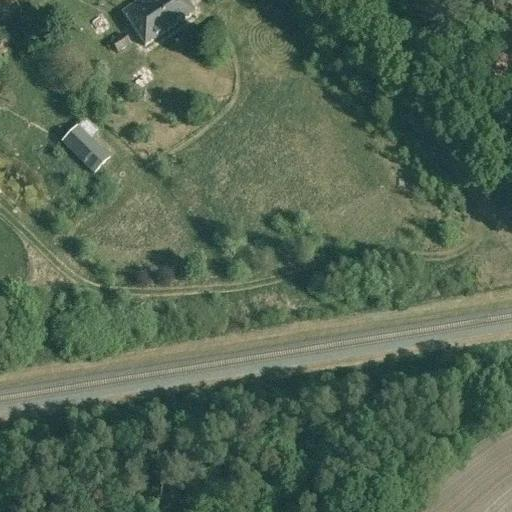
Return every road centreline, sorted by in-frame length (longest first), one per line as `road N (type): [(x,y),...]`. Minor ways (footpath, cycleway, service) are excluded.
road 1 (track): [(0,509),(51,451),(501,396)]
road 2 (track): [(117,294),(471,242),(495,216)]
road 3 (track): [(302,0),(511,231)]
road 4 (track): [(117,294),(58,266),(0,207)]
